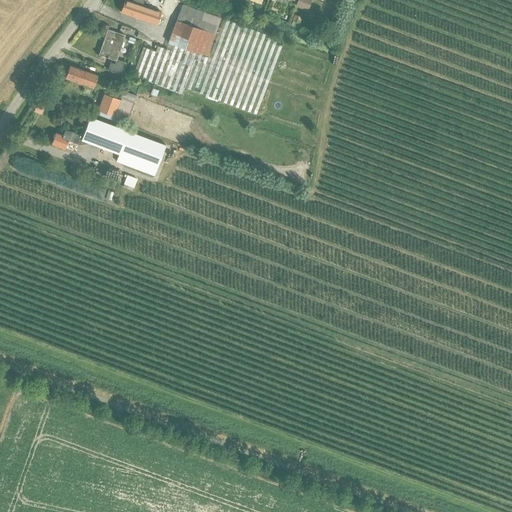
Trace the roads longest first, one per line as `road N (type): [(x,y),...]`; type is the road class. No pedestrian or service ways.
road 1 (unclassified): [(408,511),(0,363)]
road 2 (unclassified): [(91,0),(0,126)]
